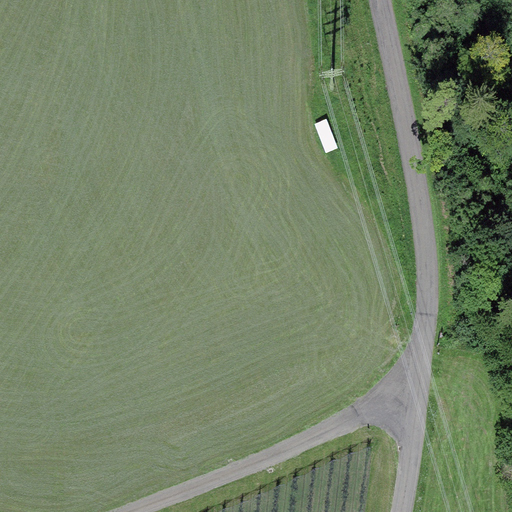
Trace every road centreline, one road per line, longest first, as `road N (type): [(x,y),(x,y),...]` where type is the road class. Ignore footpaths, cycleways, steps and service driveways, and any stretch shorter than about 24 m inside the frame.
road 1 (unclassified): [(419,389),(424,233),(378,0)]
road 2 (unclassified): [(112,511),(419,389)]
road 3 (unclassified): [(401,511),(419,389)]
